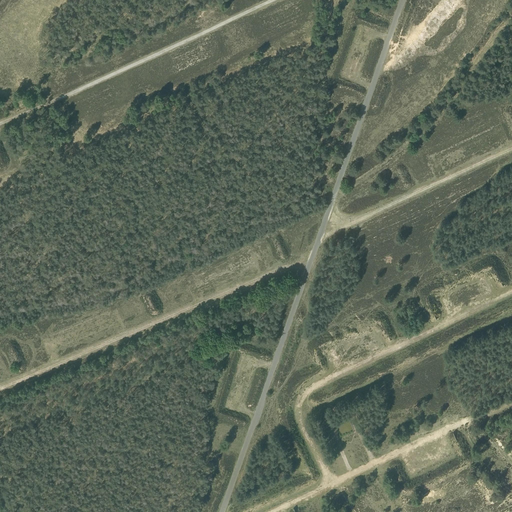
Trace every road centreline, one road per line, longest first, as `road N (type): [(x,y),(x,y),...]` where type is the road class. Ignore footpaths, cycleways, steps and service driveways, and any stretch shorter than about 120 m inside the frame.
road 1 (track): [(403,0),(222,511)]
road 2 (track): [(312,265),(0,388)]
road 3 (track): [(511,293),(304,398),(302,417),(334,484)]
road 4 (track): [(276,0),(0,125)]
road 5 (track): [(511,406),(274,511)]
road 6 (track): [(328,215),(353,221),(511,149)]
